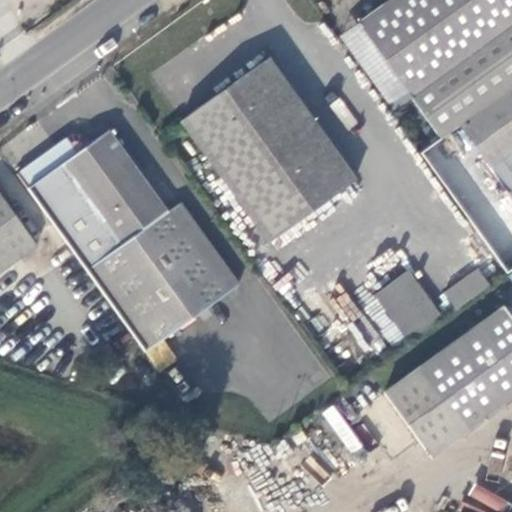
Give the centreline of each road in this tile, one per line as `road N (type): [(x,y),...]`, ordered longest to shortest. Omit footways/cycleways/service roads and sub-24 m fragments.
road 1 (residential): [(118,0),(0,85)]
road 2 (unknown): [(511,423),(401,492)]
